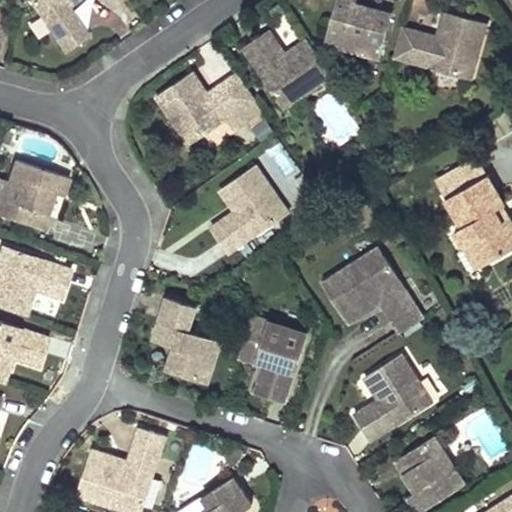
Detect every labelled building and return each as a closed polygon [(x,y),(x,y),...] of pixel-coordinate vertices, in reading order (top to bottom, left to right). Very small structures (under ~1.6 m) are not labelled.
[(35,0),(67,48),(89,33),(67,0),(35,0)] [(338,0),(327,40),(383,55),(395,11),(359,1),(359,0),(338,0)] [(474,79),(481,53),(489,27),(447,15),(441,37),(406,27),(398,57),(474,79)] [(275,29),(248,47),(287,107),(334,75),(309,38),(289,52),(275,29)] [(196,74),(160,99),(191,145),(230,119),(237,129),(263,111),(239,75),(209,95),(196,74)] [(14,158),(0,200),(0,211),(40,225),(52,189),(61,192),(66,174),(14,158)] [(461,164),(436,174),(442,187),(466,176),(461,164)] [(255,167),(237,180),(218,192),(231,212),(210,226),(228,253),(287,214),(255,167)] [(509,209),(492,180),(449,204),(464,230),(456,235),(465,251),(473,247),(486,270),(511,255),(511,241),(497,216),(505,211),(509,209)] [(511,223),(505,211),(497,216),(511,241),(511,223)] [(32,289),(57,297),(67,267),(0,244),(0,304),(24,313),(32,289)] [(341,275),(335,279),(329,283),(350,317),(373,303),(370,300),(379,294),(401,329),(425,314),(381,244),(338,271),(341,275)] [(473,247),(465,251),(479,274),(486,270),(473,247)] [(163,296),(149,337),(173,344),(166,366),(206,379),(220,339),(195,331),(202,309),(163,296)] [(261,364),(257,377),(252,389),(282,399),(290,376),(295,362),(305,332),(252,315),(239,356),(261,364)] [(8,356),(22,361),(35,366),(45,336),(0,320),(0,379),(0,380),(8,356)] [(404,351),(385,363),(366,375),(380,396),(356,411),(372,437),(434,398),(404,351)] [(90,448),(78,487),(92,491),(90,497),(137,511),(138,511),(164,435),(137,426),(125,464),(115,461),(117,456),(90,448)] [(410,495),(415,503),(420,511),(466,481),(436,434),(397,459),(417,490),(410,495)] [(242,511),(252,506),(234,479),(208,496),(215,507),(208,511),(242,511)] [(53,511),(61,491),(48,486),(40,509),(48,511),(53,511)]
